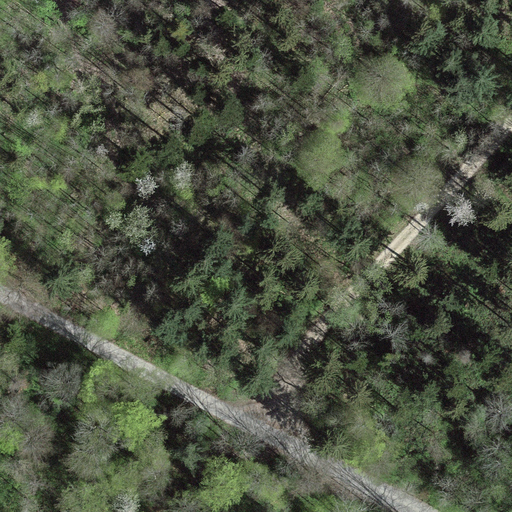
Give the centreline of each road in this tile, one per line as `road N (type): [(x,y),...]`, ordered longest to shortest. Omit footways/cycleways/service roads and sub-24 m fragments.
road 1 (unclassified): [(422,511),(0,294)]
road 2 (track): [(256,432),(323,322),(511,122)]
